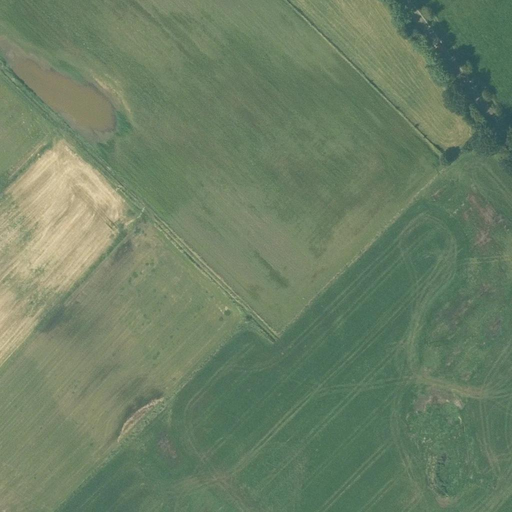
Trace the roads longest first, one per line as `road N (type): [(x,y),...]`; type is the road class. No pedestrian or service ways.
road 1 (track): [(274,333),(0,61)]
road 2 (residential): [(511,142),(404,0)]
